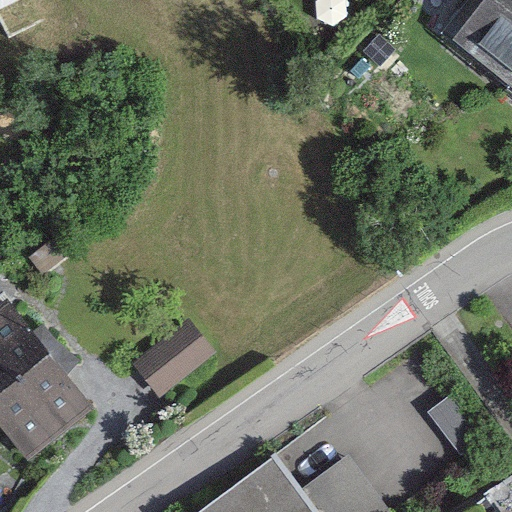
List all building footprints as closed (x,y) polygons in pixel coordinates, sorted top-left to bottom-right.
[(0,0),(0,38),(35,21),(23,0),(0,0)] [(511,0),(493,0),(454,51),(511,95),(511,0)] [(12,305),(0,314),(0,426),(34,466),(101,410),(12,305)] [(203,311),(134,361),(160,396),(229,347),(203,311)] [(387,511),(391,510),(350,457),(304,492),(278,458),(206,511),(387,511)]
